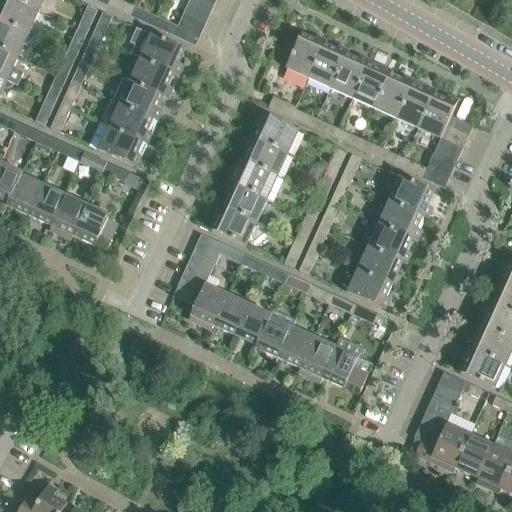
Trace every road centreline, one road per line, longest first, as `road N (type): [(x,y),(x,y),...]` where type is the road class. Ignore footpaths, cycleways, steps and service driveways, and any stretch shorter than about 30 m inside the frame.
road 1 (residential): [(394,435),(480,230),(492,159),(511,126)]
road 2 (residential): [(144,275),(225,96),(251,0)]
road 3 (tertiary): [(511,81),(368,0)]
